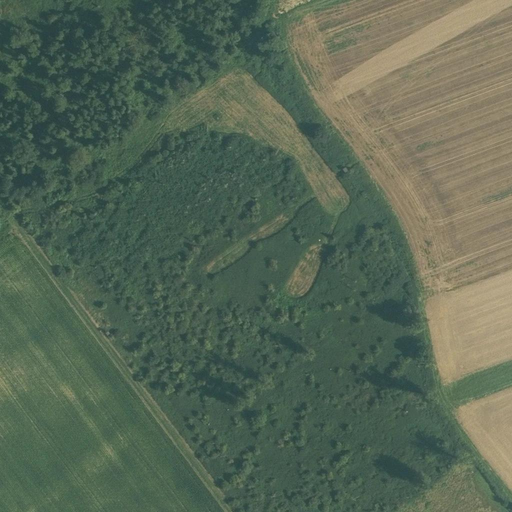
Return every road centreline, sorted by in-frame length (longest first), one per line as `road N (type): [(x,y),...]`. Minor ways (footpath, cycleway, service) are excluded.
road 1 (track): [(265,0),(292,79),(400,235),(446,416),(511,498)]
road 2 (track): [(0,225),(10,218),(232,511)]
